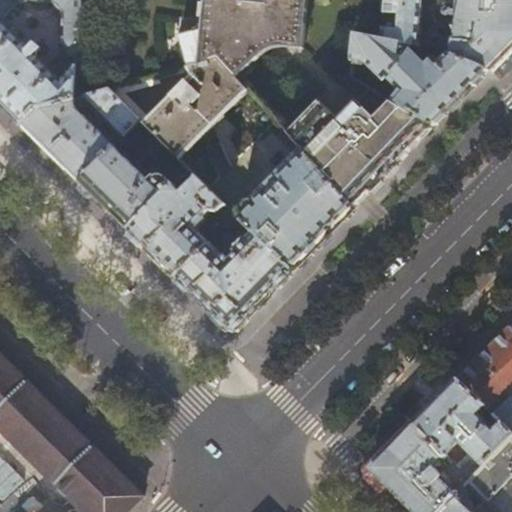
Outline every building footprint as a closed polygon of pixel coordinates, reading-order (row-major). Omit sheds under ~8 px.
[(76,100),(82,0),(0,0),(0,101),(22,124),(35,111),(76,100)] [(82,0),(76,100),(86,97),(111,90),(159,76),(189,68),(219,59),(227,68),(234,62),(235,57),(232,49),(251,39),(288,47),(333,96),(349,108),(339,118),(358,139),(323,173),(355,207),(391,170),(435,126),(392,102),(352,78),(353,62),(357,37),(385,42),(386,29),(388,17),(389,0),(82,0)] [(389,0),(388,17),(401,18),(400,30),(386,29),(385,42),(411,46),(453,54),(488,71),(490,69),(494,66),(511,46),(511,1),(499,1),(490,0),(389,0)] [(411,46),(385,42),(357,37),(353,62),(367,64),(385,83),(388,80),(400,92),(392,102),(435,126),(456,104),(488,71),(453,54),(443,64),(438,60),(433,65),(427,63),(419,57),(420,56),(417,53),(416,54),(411,53),(411,46)] [(511,64),(511,46),(494,66),(490,69),(500,78),(511,64)] [(245,87),(227,68),(219,59),(189,68),(191,79),(149,120),(125,94),(160,83),(159,76),(111,90),(141,120),(162,142),(180,160),(249,92),(245,87)] [(245,87),(249,92),(276,121),(281,126),(295,142),(303,150),(303,151),(331,126),(272,62),(245,87)] [(141,120),(111,90),(86,97),(89,101),(125,136),(141,120)] [(89,101),(86,97),(76,100),(35,111),(22,124),(49,150),(79,180),(114,147),(81,113),(89,101)] [(146,176),(137,166),(162,142),(141,120),(125,136),(114,147),(79,180),(103,203),(130,230),(165,196),(175,185),(156,166),(146,176)] [(290,147),(295,142),(281,126),(275,132),(276,134),(277,133),(290,147)] [(309,157),(303,151),(303,150),(236,215),(241,220),(254,233),(293,270),(306,258),(337,226),(355,207),(323,173),(314,163),(309,157)] [(314,152),(309,157),(314,163),(320,158),(314,152)] [(236,215),(190,170),(178,182),(175,185),(165,196),(130,230),(147,248),(200,300),(233,332),(262,302),(265,299),(293,270),(254,233),(248,239),(246,237),(234,250),(237,253),(230,261),(225,256),(222,256),(195,228),(210,213),(218,215),(218,220),(226,228),(231,229),(241,220),(236,215)] [(511,331),(508,328),(481,355),(458,379),(511,432),(511,331)] [(0,354),(0,427),(85,511),(128,511),(143,497),(0,354)] [(434,403),(414,424),(446,454),(459,441),(470,452),(457,465),(471,479),(511,436),(511,432),(458,379),(434,403)] [(414,424),(403,434),(372,466),(370,468),(388,486),(398,496),(414,511),(439,511),(471,479),(457,465),(446,454),(414,424)] [(372,466),(403,434),(399,430),(370,459),(370,464),(372,466)] [(511,511),(511,436),(471,479),(439,511),(511,511)] [(388,486),(370,468),(365,474),(382,491),(388,486)]
